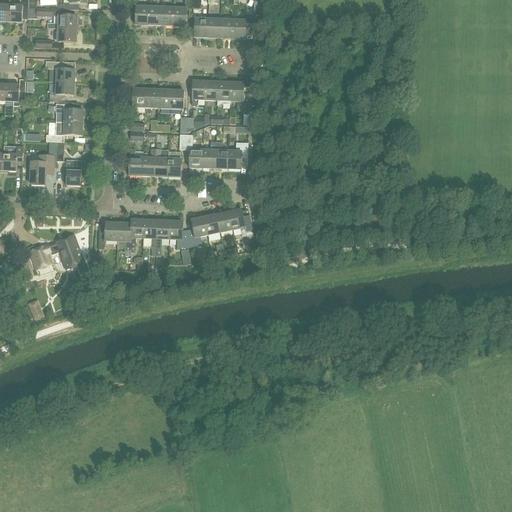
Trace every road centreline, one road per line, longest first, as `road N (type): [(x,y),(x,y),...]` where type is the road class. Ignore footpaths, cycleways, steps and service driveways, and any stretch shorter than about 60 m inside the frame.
road 1 (track): [(0,430),(127,379),(205,359),(483,317),(511,322)]
road 2 (residential): [(106,207),(109,58)]
road 3 (residential): [(255,54),(110,39)]
road 4 (residential): [(106,207),(169,206),(249,187)]
